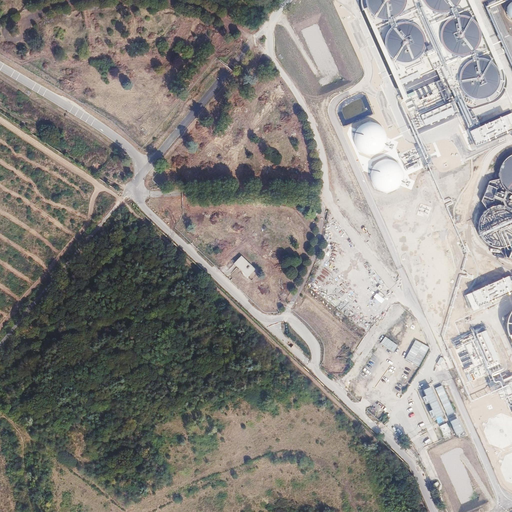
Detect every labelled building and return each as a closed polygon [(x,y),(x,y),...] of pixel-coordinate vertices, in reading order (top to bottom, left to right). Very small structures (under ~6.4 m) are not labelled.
[(398,16),(402,11),(405,4),(404,0),(363,0),(363,1),(364,8),(368,13),(373,18),(379,21),(385,21),(392,20),(398,16)] [(455,9),(458,3),(459,0),(419,0),(420,2),(424,8),(429,13),(436,15),(443,15),(450,13),(455,9)] [(471,55),(476,50),(479,44),(480,38),(479,31),(476,25),(471,21),(465,18),(459,17),(452,19),(447,22),(442,27),(440,34),(440,40),(442,46),(446,52),(451,55),(458,57),(464,57),(471,55)] [(387,54),(392,58),(398,60),(404,61),(410,59),(415,55),(419,50),(420,43),(420,37),(417,31),(413,27),(407,24),(401,23),(395,24),(390,27),(386,31),(384,37),(383,42),(384,48),(387,54)] [(319,26),(316,24),(315,27),(311,25),(308,31),(315,34),(319,26)] [(303,60),(321,103),(330,100),(314,63),(319,61),(316,54),(303,60)] [(487,97),(492,93),(496,88),(498,82),(497,75),(495,69),(490,64),(484,61),(478,60),(471,61),(466,64),(461,69),(459,75),(458,81),(460,88),(463,93),(468,97),(474,99),(481,99),(487,97)] [(500,134),(511,130),(511,123),(509,115),(489,121),(491,127),(494,126),(496,134),(500,132),(500,134)] [(388,138),(383,125),(370,121),(357,126),(355,131),(351,130),(353,136),(353,138),(358,152),(371,156),(384,151),(385,147),(393,150),(394,145),(387,142),(388,138)] [(399,155),(406,169),(418,163),(412,152),(413,152),(411,148),(399,155)] [(511,154),(511,155),(505,159),(501,164),(499,170),(498,177),(500,183),(504,189),(509,193),(511,194),(511,154)] [(405,175),(399,162),(386,158),(374,163),(372,168),(368,167),(370,173),(369,175),(375,189),(388,193),(400,188),(401,184),(410,186),(411,181),(404,179),(405,175)] [(242,256),(235,263),(249,275),(255,268),(242,256)] [(472,287),(475,287),(474,291),(480,291),(481,287),(479,287),(479,284),(473,283),(472,287)] [(441,300),(449,303),(453,292),(445,289),(441,300)] [(395,337),(407,327),(402,321),(390,330),(395,337)] [(393,352),(398,346),(385,337),(380,343),(393,352)] [(420,366),(428,346),(414,340),(405,360),(420,366)] [(444,368),(447,361),(440,357),(436,364),(444,368)] [(440,382),(433,386),(448,420),(455,417),(440,382)] [(463,455),(470,452),(457,419),(450,422),(463,455)]
